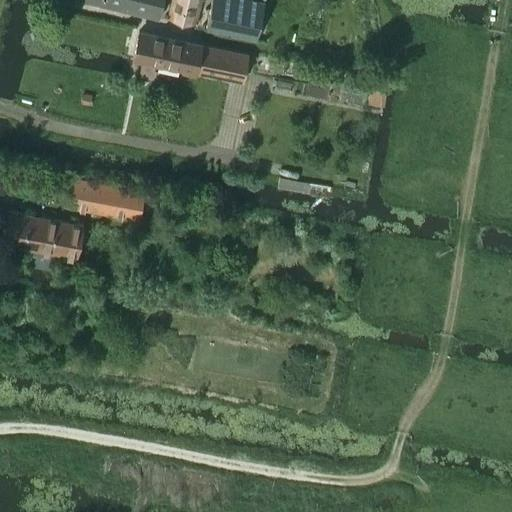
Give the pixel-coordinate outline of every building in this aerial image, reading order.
[(83,0),(158,18),(162,0),(83,0)] [(197,25),(201,0),(169,0),(165,19),(197,25)] [(256,39),(263,2),(253,0),(210,0),(205,28),(256,39)] [(242,81),(248,54),(200,44),(138,31),(133,59),(142,61),(139,74),(151,77),(154,63),(194,72),(194,71),(242,81)] [(138,220),(143,190),(69,176),(63,206),(138,220)] [(76,257),(82,224),(8,210),(2,243),(31,249),(28,265),(48,269),(51,253),(76,257)]
